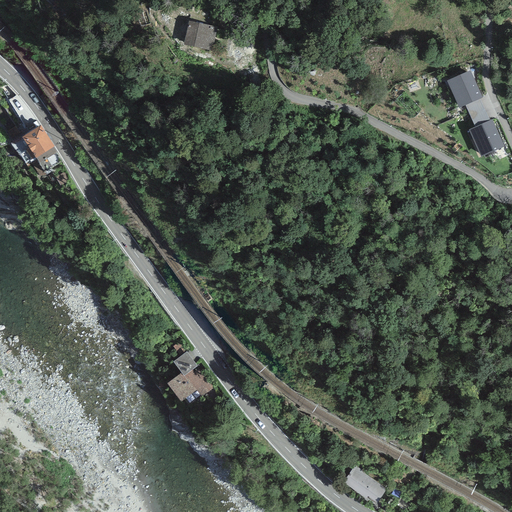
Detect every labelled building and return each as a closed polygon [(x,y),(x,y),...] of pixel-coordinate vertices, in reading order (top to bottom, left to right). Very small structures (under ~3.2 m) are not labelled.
[(217,28),(189,22),(183,47),(212,53),(217,28)] [(483,101),(470,73),(447,83),(460,111),(465,109),(480,102),(483,101)] [(474,130),(490,123),(480,102),(465,109),(474,130)] [(504,149),(492,122),(490,123),(474,130),(470,132),(482,159),(504,149)] [(64,163),(40,129),(26,139),(23,135),(10,144),(27,168),(31,166),(40,179),(64,163)] [(197,399),(215,388),(203,370),(186,380),(183,375),(166,385),(179,405),(194,395),(197,399)] [(345,483),(377,506),(386,494),(354,471),(345,483)]
